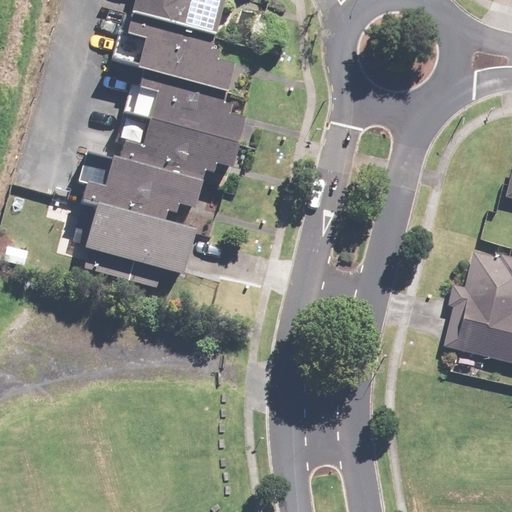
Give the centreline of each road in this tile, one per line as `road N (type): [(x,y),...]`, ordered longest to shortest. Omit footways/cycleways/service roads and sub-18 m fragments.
road 1 (residential): [(416,101),(373,302)]
road 2 (residential): [(307,285),(361,93)]
road 3 (residential): [(287,408),(288,359),(307,285)]
